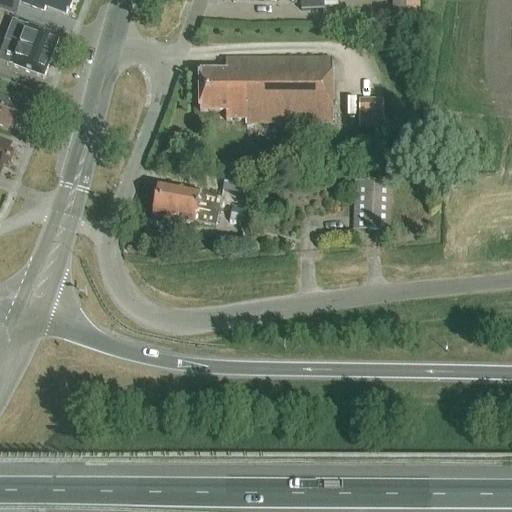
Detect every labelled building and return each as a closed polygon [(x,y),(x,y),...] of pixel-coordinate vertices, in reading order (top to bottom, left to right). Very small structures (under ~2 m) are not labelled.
[(0,0),(0,10),(16,17),(16,16),(0,9),(0,0),(20,0),(19,4),(45,14),(46,10),(68,18),(74,0),(0,0)] [(263,0),(280,1),(280,0),(301,2),(301,12),(324,11),(323,0),(263,0)] [(419,0),(394,0),(395,23),(420,22),(419,0)] [(15,46),(52,60),(59,40),(13,22),(5,43),(15,46)] [(15,46),(12,53),(0,49),(0,63),(44,80),(52,60),(15,46)] [(333,126),(332,60),(226,61),(226,74),(200,74),(200,114),(226,114),(226,122),(246,122),(246,126),(333,126)] [(17,128),(24,130),(31,113),(25,110),(27,104),(0,94),(0,127),(16,133),(17,128)] [(364,128),(389,126),(387,97),(362,99),(364,128)] [(0,174),(1,175),(4,168),(9,170),(15,154),(10,152),(12,145),(0,140),(0,174)] [(224,192),(248,197),(251,182),(226,178),(224,192)] [(356,184),(353,233),(390,234),(392,185),(356,184)] [(201,196),(201,194),(160,187),(154,218),(195,226),(195,225),(217,229),(222,200),(201,196)] [(232,210),(231,222),(245,224),(247,212),(232,210)]
